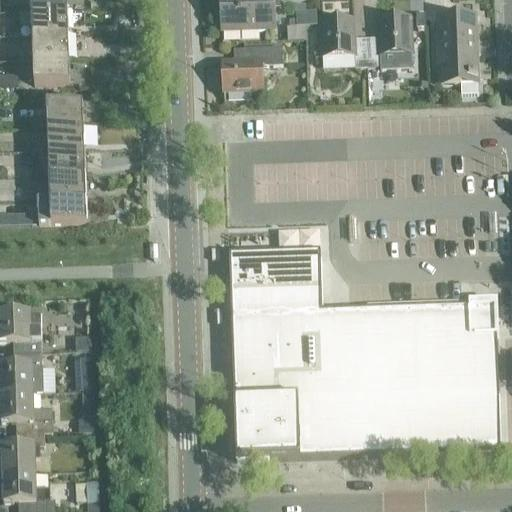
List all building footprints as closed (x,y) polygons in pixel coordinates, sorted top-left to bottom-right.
[(31,0),(32,16),(69,15),(68,0),(31,0)] [(275,13),(282,13),(281,0),(221,0),(223,35),(276,34),(275,13)] [(32,16),(33,40),(69,39),(69,15),(32,16)] [(475,20),(437,22),(440,90),(461,89),(461,100),(478,100),(477,83),(478,83),(478,82),(475,20)] [(379,42),(366,43),(367,72),(381,72),(381,75),(412,73),(410,22),(378,24),(379,42)] [(353,25),(321,26),(322,61),(354,60),(354,73),(367,72),(366,43),(354,43),(353,25)] [(33,40),(33,64),(70,63),(69,39),(33,40)] [(263,70),(283,69),(282,52),(244,53),(244,67),(223,68),(225,97),(264,96),(263,70)] [(70,63),(33,64),(34,89),(71,88),(70,63)] [(47,107),(48,132),(84,130),(83,106),(47,107)] [(48,132),(49,156),(85,154),(84,130),(48,132)] [(49,156),(50,180),(86,178),(85,154),(49,156)] [(50,180),(51,204),(87,202),(86,178),(50,180)] [(87,202),(51,204),(38,204),(39,229),(88,228),(87,202)] [(320,255),(230,259),(237,465),(501,456),(495,310),(322,316),(320,255)] [(41,317),(0,317),(0,346),(14,346),(14,359),(43,358),(41,317)] [(0,370),(0,390),(0,399),(33,398),(33,382),(38,382),(38,370),(43,370),(43,358),(14,359),(14,370),(0,370)] [(16,425),(17,439),(45,438),(53,438),(53,424),(52,412),(34,413),(33,398),(0,399),(1,426),(16,425)] [(82,426),(78,426),(79,437),(93,437),(93,425),(82,426)] [(2,450),(3,479),(36,478),(35,462),(40,461),(40,451),(45,451),(45,438),(17,439),(17,450),(2,450)] [(19,506),(18,511),(56,511),(56,503),(51,504),(51,492),(36,492),(36,478),(3,479),(4,507),(19,506)]
